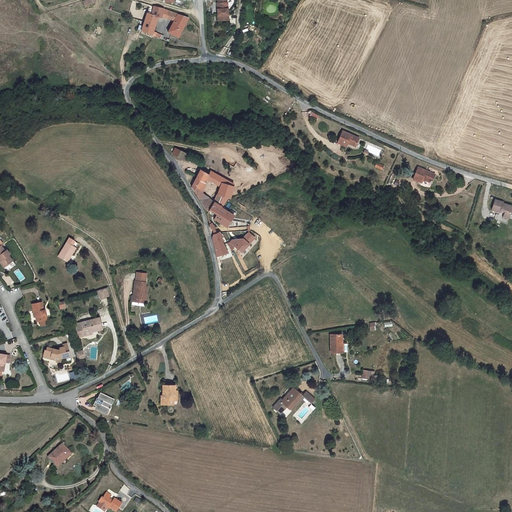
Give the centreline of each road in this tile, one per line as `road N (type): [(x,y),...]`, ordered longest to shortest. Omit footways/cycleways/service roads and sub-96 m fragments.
road 1 (unclassified): [(202,59),(156,66),(125,88),(198,206),(217,303),(63,396)]
road 2 (unclassified): [(511,186),(382,140),(237,64),(202,59)]
road 3 (track): [(133,26),(125,88),(43,12)]
road 4 (unclassified): [(63,396),(98,428),(119,474),(169,511)]
